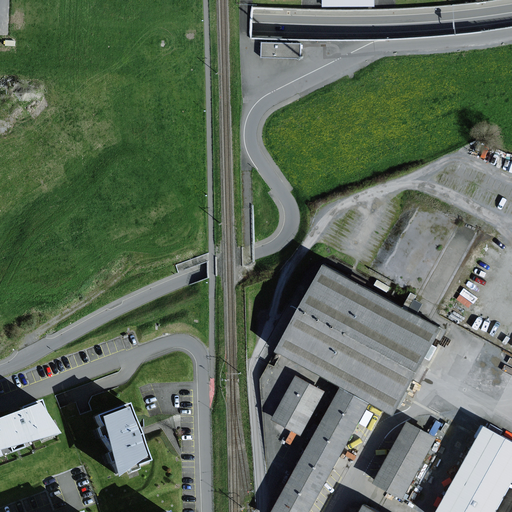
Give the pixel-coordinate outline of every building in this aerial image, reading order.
[(301,43),(260,43),(260,58),(301,59),(301,43)] [(429,321),(327,263),(279,351),(343,386),(274,511),(309,511),(370,402),(380,408),(394,415),(441,328),(429,321)] [(323,392),(296,377),(291,385),(273,418),(301,433),(323,392)] [(47,423),(40,403),(22,409),(15,411),(16,414),(0,419),(0,456),(56,437),(50,422),(47,423)] [(118,476),(146,454),(137,429),(128,407),(101,417),(118,476)] [(434,438),(407,424),(375,482),(390,490),(402,497),(434,438)] [(494,511),(511,480),(511,443),(484,428),(438,511),(494,511)]
